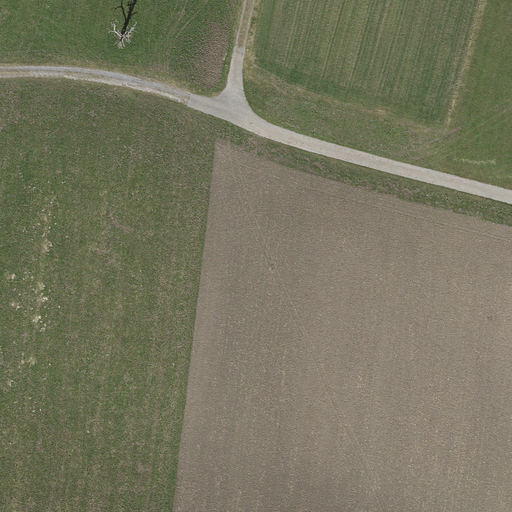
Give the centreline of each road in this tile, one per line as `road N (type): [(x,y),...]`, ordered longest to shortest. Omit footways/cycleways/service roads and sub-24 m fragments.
road 1 (track): [(229,103),(272,133),(511,197)]
road 2 (track): [(0,70),(81,70),(229,103)]
